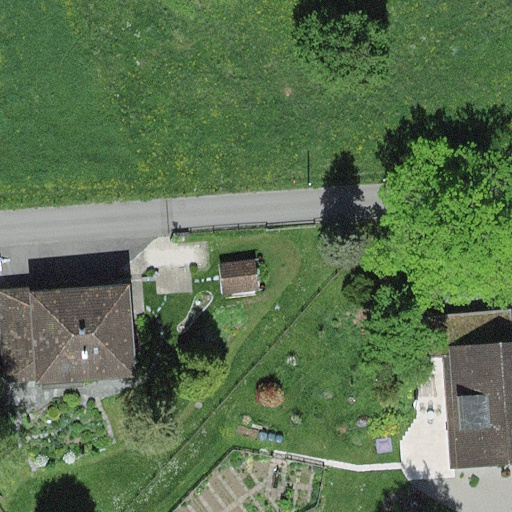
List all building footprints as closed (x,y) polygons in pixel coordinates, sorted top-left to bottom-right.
[(200,242),(142,247),(144,274),(202,269),(200,242)] [(256,262),(221,266),(223,294),(259,291),(256,262)] [(129,286),(29,294),(29,288),(0,289),(0,350),(3,382),(34,380),(35,385),(137,377),(129,286)] [(445,350),(511,344),(511,322),(511,310),(409,319),(412,353),(445,350)] [(511,344),(445,350),(452,469),(511,465),(511,344)]
